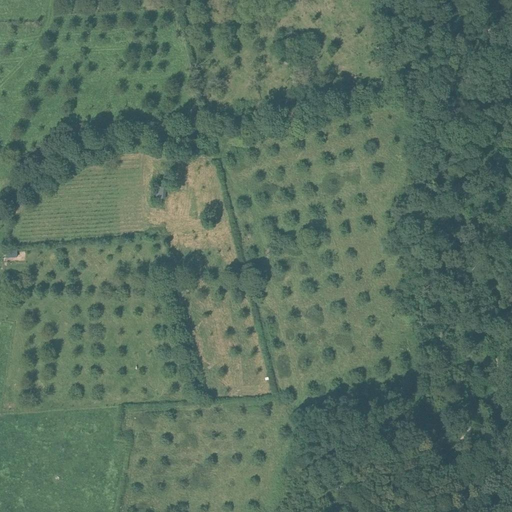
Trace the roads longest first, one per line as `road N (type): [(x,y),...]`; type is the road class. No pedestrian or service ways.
road 1 (track): [(212,125),(275,124),(396,94)]
road 2 (track): [(0,206),(51,166),(154,132)]
